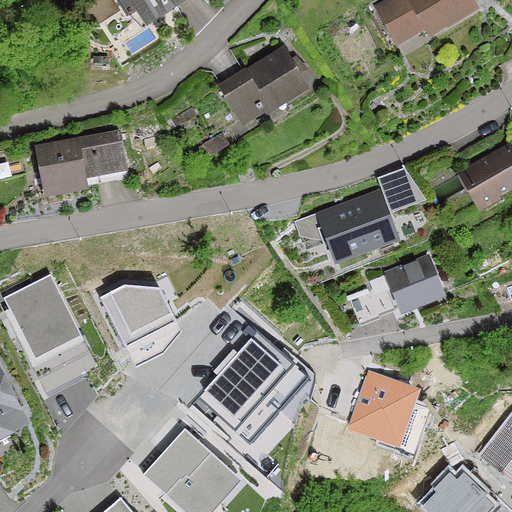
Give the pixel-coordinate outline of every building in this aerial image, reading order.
[(163,6),(165,10),(180,0),(115,0),(126,16),(135,10),(142,20),(163,6)] [(389,0),(374,9),(385,28),(412,12),(426,34),(473,5),(470,0),(389,0)] [(282,50),(220,88),(240,120),(279,96),(282,101),(303,87),(294,72),(301,68),(294,57),(289,60),(282,50)] [(44,183),(39,184),(41,195),(81,187),(80,178),(125,169),(118,134),(38,149),(44,183)] [(220,135),(196,149),(201,158),(225,144),(220,135)] [(477,205),(511,185),(511,156),(507,148),(460,175),(477,205)] [(397,239),(380,192),(320,213),(337,261),(397,239)] [(418,303),(439,294),(425,259),(386,275),(399,308),(417,300),(418,303)] [(82,340),(51,277),(7,299),(38,361),(82,340)] [(126,288),(106,299),(129,345),(175,322),(159,291),(126,288)] [(380,305),(364,310),(368,323),(384,318),(380,305)] [(309,377),(257,332),(200,398),(250,444),(309,377)] [(422,390),(369,372),(348,432),(401,450),(422,390)] [(0,427),(6,424),(2,417),(15,410),(0,380),(0,427)] [(511,413),(480,455),(511,479),(511,413)] [(212,511),(241,480),(185,431),(147,474),(189,511),(212,511)] [(437,493),(426,506),(432,511),(484,511),(491,505),(481,495),(484,492),(464,474),(459,480),(451,472),(436,488),(437,493)] [(130,511),(118,498),(101,511),(130,511)]
